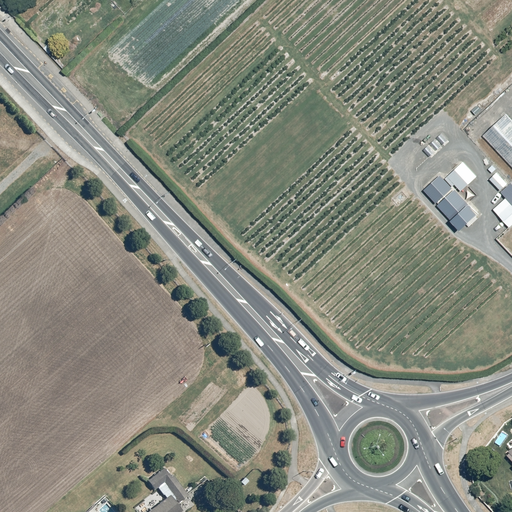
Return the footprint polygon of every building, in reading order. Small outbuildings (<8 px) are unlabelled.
[(484,136),(511,166),(511,120),(507,115),(484,136)] [(425,190),(462,230),(480,214),(459,193),(478,176),(464,161),(450,176),(441,175),(425,190)] [(496,173),(489,179),(499,190),(506,184),(496,173)] [(492,210),(509,228),(511,225),(511,183),(511,182),(500,192),(506,198),(492,210)] [(511,446),(502,455),(511,466),(511,446)] [(182,511),(183,511),(177,504),(188,495),(173,475),(170,476),(164,469),(148,481),(155,490),(158,488),(167,497),(146,511),(182,511)]
